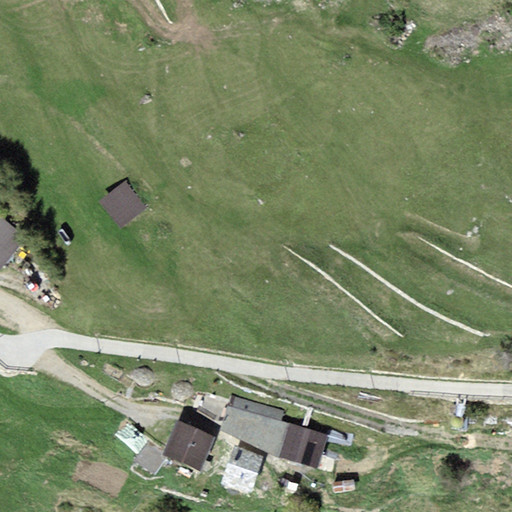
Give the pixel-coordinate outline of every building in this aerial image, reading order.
[(123,227),(147,208),(126,182),(102,201),(123,227)] [(0,214),(0,268),(27,237),(0,214)] [(282,421),(285,411),(232,396),(228,406),(282,421)] [(282,421),(228,406),(222,430),(278,456),(288,423),(282,421)] [(216,439),(178,422),(165,451),(163,454),(168,457),(201,473),(216,439)] [(328,438),(288,423),(278,456),(318,469),(328,438)] [(155,474),(168,457),(163,454),(165,451),(150,442),(135,460),(155,474)] [(264,456),(236,445),(222,484),(252,492),(264,456)]
